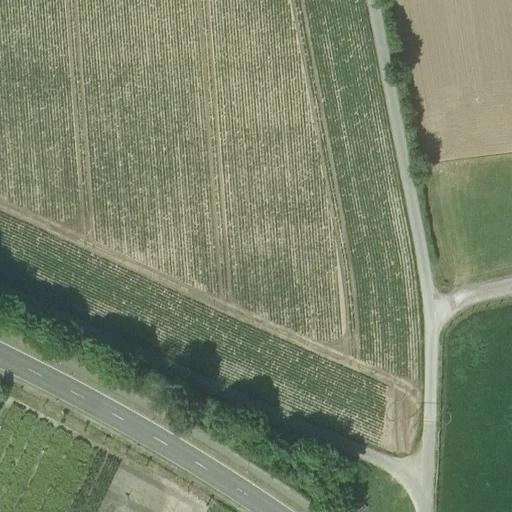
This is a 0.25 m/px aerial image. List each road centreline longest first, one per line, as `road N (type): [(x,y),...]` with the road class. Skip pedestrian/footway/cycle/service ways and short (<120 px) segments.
road 1 (residential): [(427,486),(432,312),(373,0)]
road 2 (unclassified): [(427,486),(0,288)]
road 3 (tertiary): [(270,511),(0,356)]
